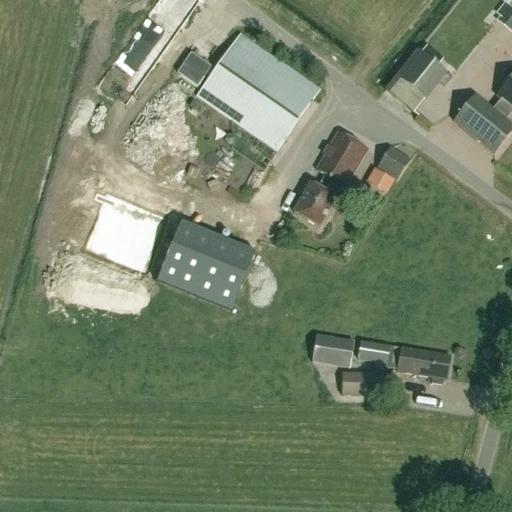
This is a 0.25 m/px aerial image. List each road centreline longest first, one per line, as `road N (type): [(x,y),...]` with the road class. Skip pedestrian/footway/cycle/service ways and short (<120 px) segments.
road 1 (track): [(511,209),(231,0)]
road 2 (unclassified): [(469,511),(511,352)]
